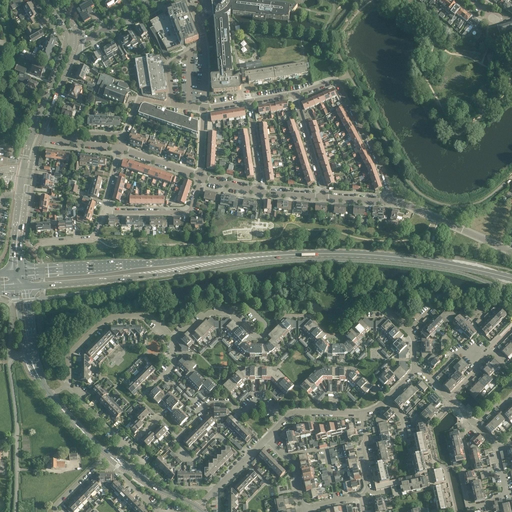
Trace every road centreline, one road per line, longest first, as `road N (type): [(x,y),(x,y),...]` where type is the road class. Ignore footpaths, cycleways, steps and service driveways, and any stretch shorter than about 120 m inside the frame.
road 1 (primary): [(268,255),(23,273)]
road 2 (primary): [(511,278),(383,255),(268,255)]
road 3 (primary): [(26,286),(268,255)]
road 4 (residential): [(390,200),(381,165),(336,80),(294,93)]
road 5 (residential): [(64,385),(69,355),(113,317),(150,317),(172,339)]
road 6 (unclassified): [(15,511),(9,357)]
road 7 (secondary): [(66,42),(24,170)]
road 8 (tertiary): [(510,251),(390,200)]
road 9 (residential): [(506,496),(467,507),(463,437),(476,424)]
road 10 (residential): [(104,210),(185,211),(200,176)]
